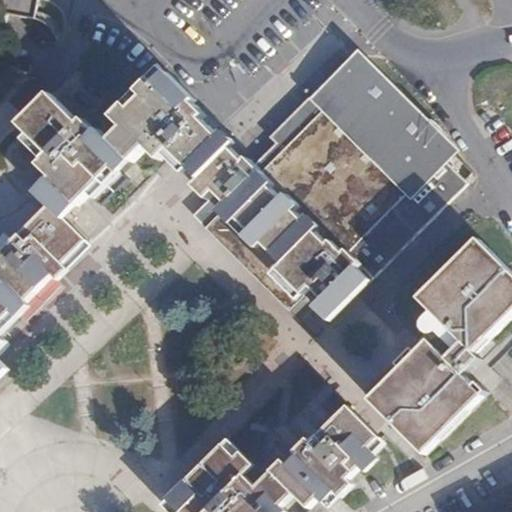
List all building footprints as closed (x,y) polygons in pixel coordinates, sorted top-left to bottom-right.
[(39,0),(0,0),(0,13),(10,15),(36,20),(39,0)] [(451,152),(360,61),(256,165),(263,172),(330,105),(414,189),(344,259),(369,285),(379,275),(469,185),(443,159),(451,152)] [(172,150),(193,170),(223,140),(202,120),(207,116),(195,105),(198,102),(168,73),(119,122),(125,128),(112,141),(101,131),(99,133),(86,120),(83,123),(53,93),(22,124),(33,135),(49,119),(60,130),(46,144),(54,153),(41,166),(54,179),(40,193),(52,205),(62,215),(74,203),(79,208),(91,195),(103,206),(129,180),(118,169),(128,158),(133,163),(149,147),(162,160),(172,150)] [(251,159),(247,163),(234,150),(204,180),(197,188),(223,213),(207,229),(291,312),(306,297),(315,288),(327,300),(319,309),(332,322),(340,314),(369,285),(344,259),(414,189),(330,105),(263,172),(256,165),(251,159)] [(0,256),(0,273),(29,302),(54,276),(59,282),(70,271),(65,265),(42,242),(48,236),(34,223),(0,256)] [(467,344),(450,361),(431,342),(417,356),(413,351),(410,348),(394,364),(402,372),(373,401),(424,452),(421,454),(425,458),(427,455),(428,456),(491,393),(481,384),(478,387),(467,377),(483,361),(492,369),(507,354),(493,340),(508,324),(511,320),(511,271),(507,266),(481,241),(422,300),(441,319),(467,344)] [(0,352),(9,343),(0,333),(0,313),(9,322),(29,302),(0,273),(0,352)] [(323,499),(333,489),(338,494),(352,480),(348,477),(361,465),(364,468),(377,455),(374,452),(371,449),(381,438),(350,407),(336,421),(344,429),(287,485),(274,472),(258,488),(247,500),(234,488),(246,476),(251,472),(248,468),(225,446),(197,474),(169,501),(180,511),(287,511),(279,503),(292,490),(309,507),(320,497),(323,499)]
